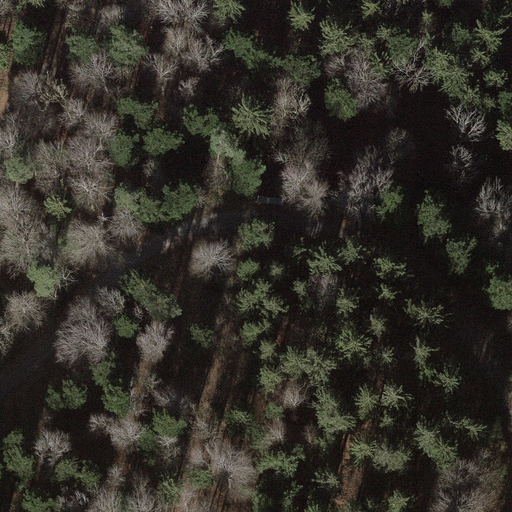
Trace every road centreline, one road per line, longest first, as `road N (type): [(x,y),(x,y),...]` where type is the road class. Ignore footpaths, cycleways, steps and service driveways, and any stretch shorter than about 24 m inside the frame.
road 1 (track): [(511,430),(504,389),(456,315),(384,267),(279,226),(194,233),(111,274),(0,372)]
road 2 (track): [(0,116),(22,78),(120,0)]
